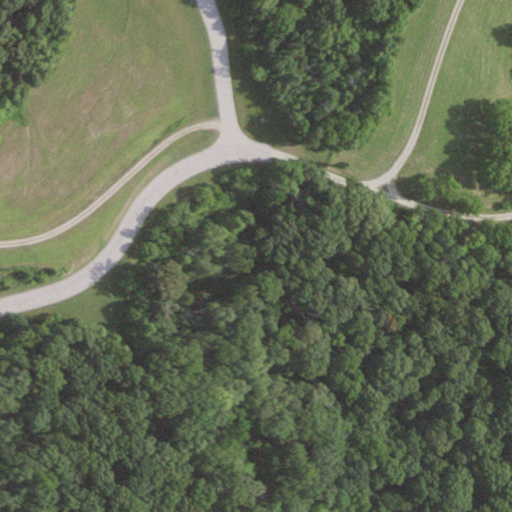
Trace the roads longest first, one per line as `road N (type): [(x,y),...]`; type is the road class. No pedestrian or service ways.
road 1 (residential): [(0,308),(89,278),(181,177),(231,152),(367,180)]
road 2 (residential): [(367,180),(453,49),(497,0)]
road 3 (track): [(511,194),(453,212),(381,207),(367,180)]
road 4 (residential): [(231,152),(234,82),(206,0)]
